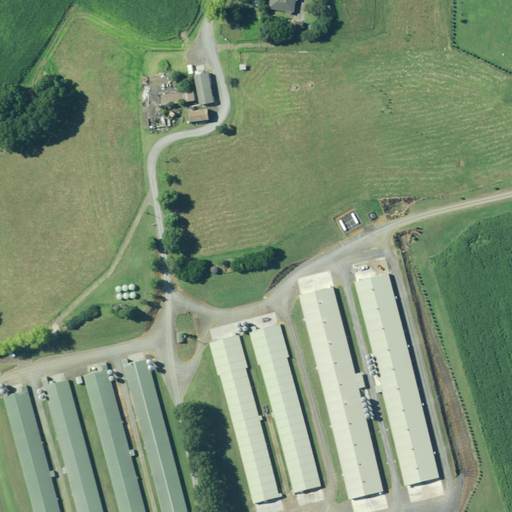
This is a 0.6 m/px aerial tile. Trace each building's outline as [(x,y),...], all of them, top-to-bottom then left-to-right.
[(388,276),(355,284),(408,490),(440,482),(388,276)] [(332,285),(299,293),(352,499),(385,491),(332,285)] [(244,326),(290,489),(317,481),(272,319),(244,326)] [(207,336),(250,497),(276,490),(234,329),(207,336)] [(121,362),(165,511),(188,511),(143,356),(121,362)] [(82,372),(120,511),(148,511),(107,365),(82,372)] [(39,381),(73,511),(99,511),(64,374),(39,381)] [(1,391),(32,511),(58,511),(25,385),(1,391)]
